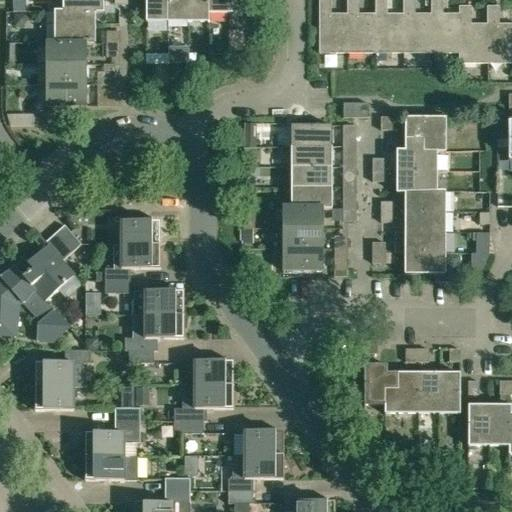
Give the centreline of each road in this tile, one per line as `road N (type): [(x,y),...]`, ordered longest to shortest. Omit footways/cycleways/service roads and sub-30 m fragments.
road 1 (residential): [(511,250),(477,308),(345,309),(270,356)]
road 2 (unclassified): [(270,356),(206,262),(201,181),(179,145)]
road 3 (residential): [(179,145),(222,107),(295,99),(296,0)]
road 4 (residential): [(0,227),(110,136),(152,132),(179,145)]
road 5 (unclassified): [(384,507),(270,356)]
road 6 (residential): [(78,511),(5,410)]
